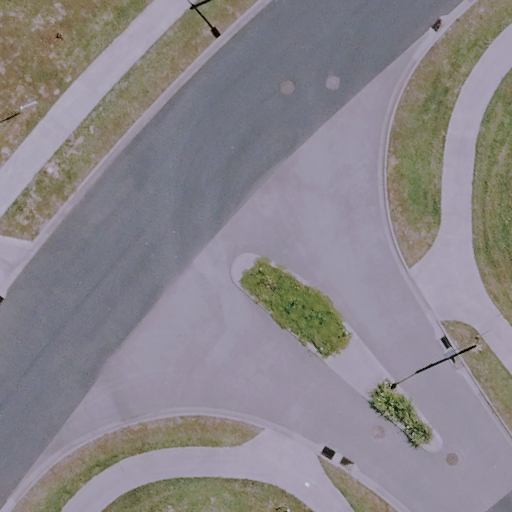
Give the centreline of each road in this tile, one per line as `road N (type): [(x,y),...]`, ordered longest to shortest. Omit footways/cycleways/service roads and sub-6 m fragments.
road 1 (residential): [(185,169),(461,511)]
road 2 (residential): [(185,169),(0,408)]
road 3 (residential): [(379,0),(185,169)]
